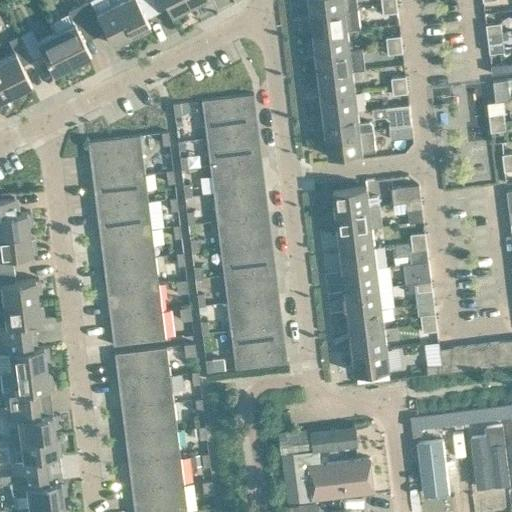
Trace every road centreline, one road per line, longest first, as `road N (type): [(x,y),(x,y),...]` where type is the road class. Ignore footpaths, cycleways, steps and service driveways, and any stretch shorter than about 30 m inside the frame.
road 1 (residential): [(91,511),(44,127)]
road 2 (residential): [(493,187),(508,308),(497,323),(462,327),(448,321),(427,160)]
road 3 (residential): [(44,127),(266,13)]
road 4 (residential): [(411,511),(399,423),(388,405),(330,408),(317,401),(311,379)]
road 5 (residential): [(311,379),(288,178)]
road 6 (residential): [(288,178),(266,13)]
road 7 (residential): [(427,160),(408,0)]
road 8 (unclassified): [(288,178),(427,160)]
